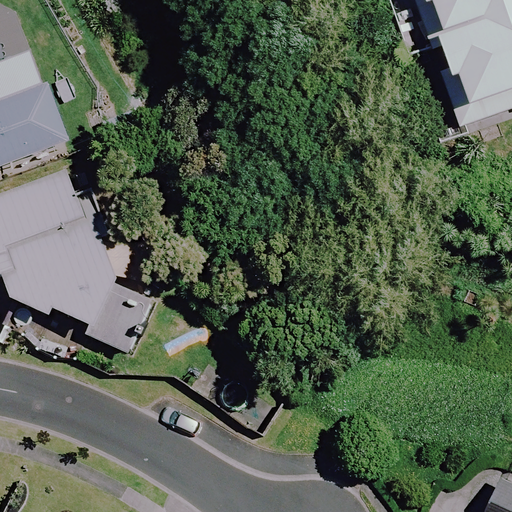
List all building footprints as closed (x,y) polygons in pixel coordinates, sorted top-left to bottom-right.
[(511,0),(417,0),(432,41),(511,12),(511,0)] [(511,12),(432,41),(459,120),(511,101),(511,12)] [(0,62),(0,171),(62,149),(27,53),(0,62)] [(56,317),(90,335),(131,357),(156,310),(115,288),(120,279),(93,205),(77,211),(65,177),(0,197),(0,292),(3,302),(44,321),(56,317)] [(511,511),(511,492),(500,487),(487,511),(511,511)]
